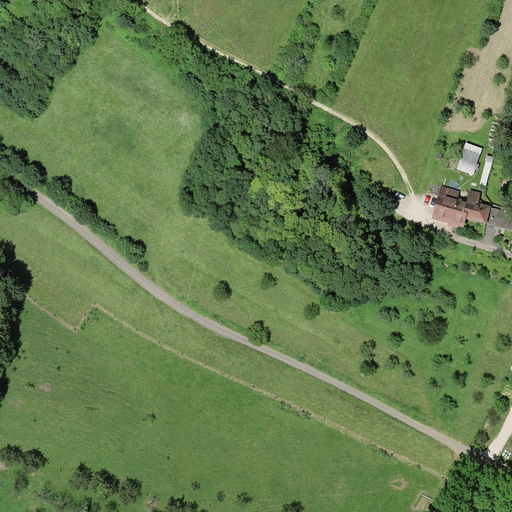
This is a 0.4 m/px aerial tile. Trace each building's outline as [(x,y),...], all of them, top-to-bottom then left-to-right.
[(461,160),(458,169),(472,174),(475,166),(461,160)] [(442,188),(440,195),(455,199),(457,192),(442,188)] [(470,192),(467,202),(469,203),(476,205),(479,194),(470,192)] [(455,199),(440,195),(434,219),(463,226),(465,218),(469,203),(467,202),(455,199)] [(485,223),(486,222),(489,209),(489,208),(476,205),(469,203),(465,218),(485,223)] [(499,212),(489,209),(486,222),(496,225),(499,212)] [(511,213),(500,210),(499,212),(496,225),(495,226),(511,230),(511,228),(511,213)]
